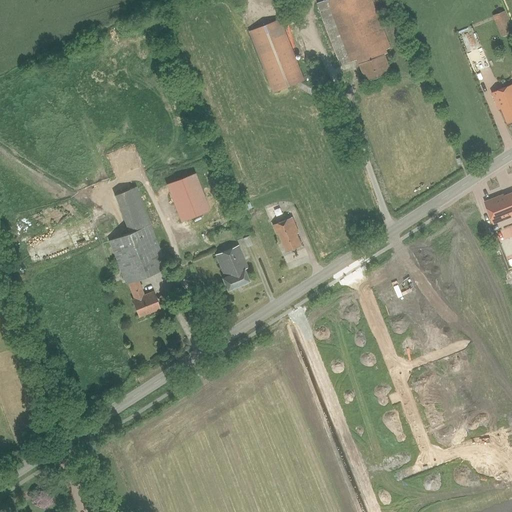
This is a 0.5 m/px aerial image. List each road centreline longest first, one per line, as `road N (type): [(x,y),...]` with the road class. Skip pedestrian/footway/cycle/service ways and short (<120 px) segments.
road 1 (secondary): [(0,483),(345,262)]
road 2 (residential): [(345,262),(370,301),(433,459)]
road 3 (secondary): [(345,262),(511,153)]
